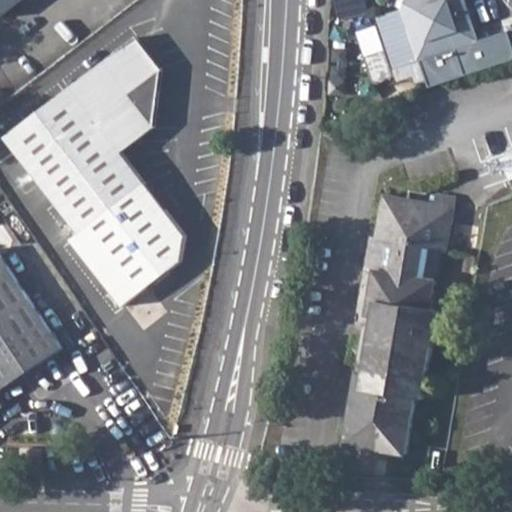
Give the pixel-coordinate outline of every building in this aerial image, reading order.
[(0,0),(0,12),(2,15),(22,0),(0,0)] [(415,0),(406,18),(418,57),(419,60),(482,40),(468,0),(415,0)] [(418,57),(406,18),(380,27),(392,65),(418,57)] [(52,105),(11,136),(83,232),(75,238),(126,305),(185,260),(189,235),(150,184),(125,151),(157,126),(133,94),(166,70),(141,38),(52,105)] [(458,62),(434,69),(439,86),(463,79),(458,62)] [(363,371),(359,371),(346,442),(406,452),(415,397),(423,398),(439,310),(431,309),(441,250),(446,251),(455,198),(436,194),(434,203),(412,200),(384,195),(377,236),(371,235),(356,326),(364,328),(371,328),(363,371)] [(0,249),(0,390),(66,348),(0,249)] [(364,328),(357,370),(359,371),(363,371),(371,328),(364,328)] [(24,447),(24,478),(42,479),(42,448),(24,447)]
